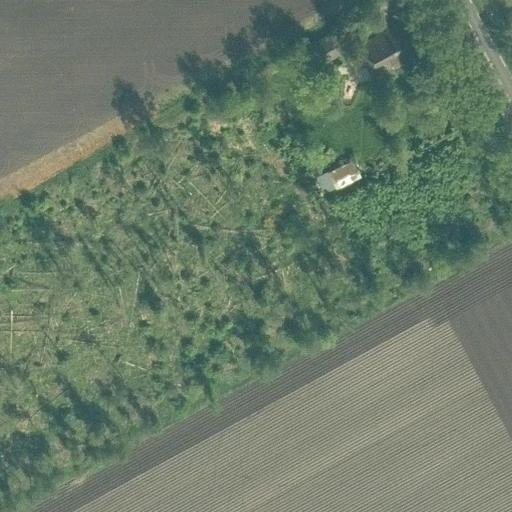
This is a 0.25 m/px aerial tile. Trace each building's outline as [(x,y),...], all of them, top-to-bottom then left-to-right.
[(419,50),(403,20),(355,46),(357,50),(346,56),(359,78),(369,72),(372,76),(419,50)] [(344,49),(335,31),(309,44),(321,67),(341,57),(338,52),(344,49)] [(358,173),(348,157),(328,168),(338,185),(358,173)] [(511,301),(498,309),(511,334),(511,301)] [(511,429),(493,438),(511,480),(511,429)]
